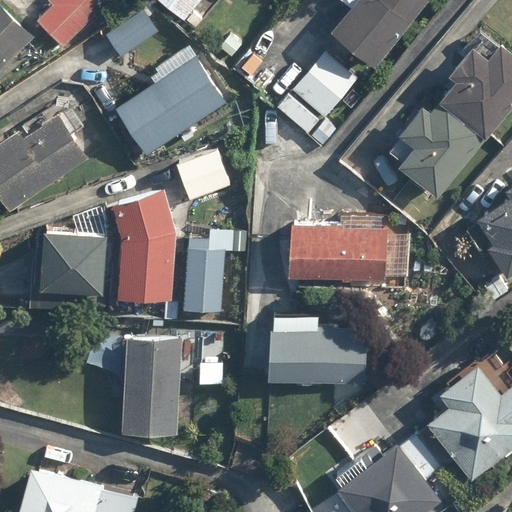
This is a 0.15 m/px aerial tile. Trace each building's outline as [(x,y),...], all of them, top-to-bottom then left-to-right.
[(0,0),(0,67),(37,29),(7,0),(0,0)] [(110,0),(51,0),(38,13),(69,42),(110,0)] [(197,0),(166,0),(185,15),(197,0)] [(425,0),(356,0),(336,24),(378,58),(425,0)] [(162,27),(145,4),(109,31),(126,54),(162,27)] [(446,95),(490,134),(511,109),(511,42),(501,33),(487,48),(478,40),(454,67),(464,75),(446,95)] [(228,99),(193,45),(157,68),(163,77),(123,103),(152,148),(228,99)] [(358,75),(328,50),(298,86),(327,111),(358,75)] [(490,134),(446,95),(433,110),(425,103),(404,127),(417,139),(403,154),(443,189),(490,134)] [(21,122),(0,136),(0,201),(2,205),(9,200),(12,205),(88,153),(57,107),(26,129),(21,122)] [(222,145),(180,159),(192,195),(233,181),(222,145)] [(511,269),(511,181),(498,191),(501,197),(480,210),(497,237),(491,241),(509,271),(511,269)] [(167,183),(117,200),(126,235),(122,290),(177,294),(181,226),(167,183)] [(390,220),(297,215),(294,270),(387,275),(390,220)] [(112,228),(48,223),(46,256),(38,256),(34,302),(105,308),(112,228)] [(211,224),(211,242),(191,241),(189,305),(227,307),(228,244),(237,245),(238,225),(211,224)] [(371,325),(322,323),(322,311),(279,309),(278,321),(273,321),(271,374),(369,378),(371,325)] [(180,430),(183,331),(131,329),(128,429),(180,430)] [(511,380),(503,388),(492,375),(477,355),(432,390),(443,405),(430,416),(435,422),(436,423),(459,452),(477,475),(511,447),(511,380)] [(436,423),(435,422),(408,443),(432,473),(459,452),(436,423)] [(403,440),(345,483),(366,511),(419,511),(444,494),(403,440)] [(36,462),(22,511),(134,511),(141,491),(36,462)]
